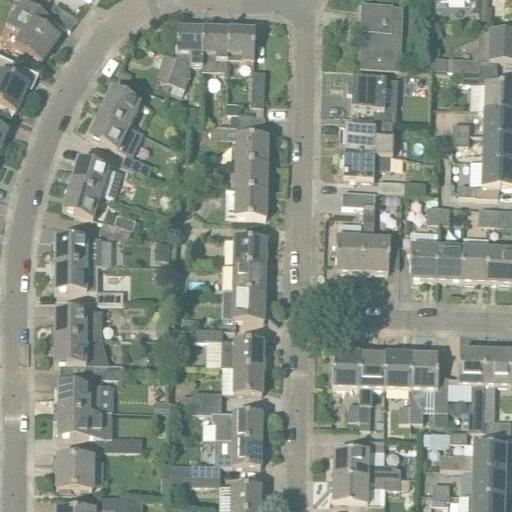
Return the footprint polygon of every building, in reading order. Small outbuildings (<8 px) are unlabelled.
[(42,67),(58,43),(43,33),(50,24),(51,23),(46,20),(23,4),(7,27),(22,38),(15,48),(42,67)] [(77,25),(60,14),(54,10),(46,20),(51,23),(50,24),(69,36),(77,25)] [(489,11),(480,10),(479,26),(489,26),(489,11)] [(359,74),(400,76),(402,13),(361,12),(360,37),(366,38),(366,52),(365,73),(359,73),(359,74)] [(191,72),(201,72),(201,65),(202,65),(203,35),(176,34),(176,64),(167,88),(185,94),(189,84),(190,84),(191,72)] [(201,65),(201,72),(202,72),(202,77),(216,78),(216,77),(228,78),(228,66),(227,66),(227,60),(228,36),(203,35),(202,65),(201,65)] [(227,66),(228,66),(253,66),(254,36),(228,36),(227,60),(227,66)] [(465,78),(465,79),(497,80),(498,67),(511,68),(511,39),(490,39),(483,38),(479,42),(479,52),(473,59),(473,66),(448,65),(448,78),(465,78)] [(0,118),(10,123),(11,123),(9,122),(12,115),(16,117),(29,89),(14,82),(20,71),(0,60),(0,118)] [(430,64),(430,76),(446,76),(446,64),(430,64)] [(263,113),(265,78),(252,77),(251,112),(263,113)] [(463,90),(484,91),(484,116),(511,116),(511,91),(503,92),(503,91),(497,91),(497,80),(465,79),(463,79),(463,90)] [(352,84),(350,116),(383,117),(385,86),(352,84)] [(111,95),(99,119),(128,133),(129,133),(140,109),(111,95)] [(511,116),(484,116),(483,141),(511,142),(511,116)] [(117,157),(118,156),(126,160),(121,171),(149,182),(154,173),(133,163),(144,140),(129,133),(128,133),(99,119),(88,143),(117,157)] [(264,122),(231,122),(231,133),(264,133),(264,122)] [(392,144),(392,128),(374,128),(374,132),(374,134),(344,133),(343,160),(381,161),(391,163),(391,162),(392,162),(393,144),(392,144)] [(452,141),(469,141),(469,130),(452,130),(452,141)] [(235,171),(266,172),(267,145),(264,145),(264,133),(231,133),(217,133),(217,146),(232,146),(233,145),(236,145),(235,171)] [(469,152),(469,141),(452,141),(452,151),(469,152)] [(511,142),(483,141),(482,167),(511,167),(511,142)] [(373,187),(373,176),(391,177),(391,163),(381,161),(343,160),(342,186),(373,187)] [(77,165),(77,167),(69,191),(100,200),(108,175),(77,165)] [(477,166),(456,166),(455,185),(477,186),(477,166)] [(476,191),(459,191),(459,202),(475,202),(475,203),(498,204),(498,194),(499,195),(499,193),(511,193),(511,176),(511,167),(482,167),(481,192),(476,192),(476,191)] [(235,197),(266,198),(266,172),(235,171),(235,197)] [(378,199),(425,201),(425,189),(378,187),(378,199)] [(100,200),(69,191),(62,216),(92,226),(100,200)] [(234,224),(265,225),(266,198),(235,197),(234,224)] [(361,212),(363,212),(375,213),(375,199),(362,198),(342,198),(341,212),(361,212)] [(361,278),(387,279),(388,263),(389,264),(389,244),(374,244),(375,213),(363,212),(363,228),(363,243),(362,243),(361,278)] [(438,230),(438,213),(427,213),(427,230),(438,230)] [(438,213),(438,230),(448,231),(449,214),(438,213)] [(489,232),(489,215),(478,215),(478,231),(489,232)] [(511,216),(489,215),(489,232),(511,232),(511,216)] [(129,244),(130,236),(103,227),(99,239),(129,244)] [(335,277),(361,278),(362,243),(335,242),(335,262),(336,262),(335,277)] [(98,272),(101,272),(101,245),(54,244),(54,271),(50,271),(98,272)] [(233,273),(264,274),(264,247),(234,246),(233,273)] [(409,286),(435,287),(436,252),(409,251),(409,270),(410,270),(409,286)] [(436,252),(435,287),(461,288),(462,253),(436,252)] [(462,253),(461,288),(486,289),(487,254),(462,253)] [(511,255),(487,254),(486,289),(511,289),(511,255)] [(123,297),(97,297),(98,272),(50,271),(50,272),(54,272),(54,298),(97,298),(97,310),(123,310),(123,297)] [(233,273),(233,300),(263,301),(264,274),(233,273)] [(263,301),(233,300),(232,327),(263,328),(263,301)] [(102,318),(54,318),(53,344),(49,344),(101,345),(102,318)] [(222,337),(194,337),(194,347),(221,347),(221,374),(233,374),(233,373),(262,374),(262,348),(222,347),(222,337)] [(108,370),(101,345),(49,344),(49,345),(53,345),(53,371),(89,371),(89,383),(102,383),(102,384),(122,384),(122,371),(108,370)] [(484,391),(485,356),(458,356),(458,371),(457,371),(456,390),(484,391)] [(510,427),(494,427),(495,391),(511,391),(511,372),(510,372),(510,357),(485,356),(484,391),(484,413),(483,430),(483,438),(510,439),(510,427)] [(358,394),(359,360),(333,359),(333,374),(332,374),(331,393),(358,394)] [(384,395),(385,360),(359,360),(358,394),(360,394),(359,410),(359,427),(369,427),(370,411),(372,411),(372,394),(384,395)] [(410,361),(385,360),(384,395),(409,395),(410,361)] [(410,361),(409,395),(409,411),(409,428),(420,428),(420,413),(423,413),(423,395),(433,396),(432,418),(446,418),(447,383),(437,383),(437,377),(436,377),(436,361),(410,361)] [(261,400),(262,374),(233,373),(233,374),(233,400),(261,400)] [(89,391),(57,391),(57,417),(53,417),(53,418),(106,418),(113,418),(113,392),(103,391),(102,384),(102,383),(89,383),(89,391)] [(222,399),(192,398),(192,409),(221,409),(222,399)] [(223,446),(260,447),(261,420),(221,419),(221,409),(192,409),(192,420),(212,420),(212,426),(215,431),(215,446),(223,446)] [(348,410),(348,427),(359,427),(359,410),(348,410)] [(398,428),(409,428),(409,411),(398,411),(398,428)] [(473,430),(483,430),(484,413),(473,413),(473,430)] [(106,418),(53,418),(57,418),(57,444),(99,445),(99,457),(142,457),(142,444),(106,444),(106,418)] [(450,449),(467,449),(467,439),(450,438),(450,449)] [(221,472),(260,473),(260,447),(223,446),(221,472)] [(392,471),(367,470),(368,458),(384,458),(384,447),(352,446),(352,456),(348,456),(348,457),(333,457),(332,483),(367,484),(401,484),(401,475),(392,471)] [(440,475),(472,476),(503,477),(503,468),(504,468),(504,451),(491,451),(491,449),(473,449),(473,462),(441,461),(440,475)] [(57,464),(56,494),(91,495),(92,465),(57,464)] [(191,482),(220,482),(220,472),(192,471),(191,482)] [(502,484),(503,477),(472,476),(472,501),(503,502),(504,484),(502,484)] [(220,482),(191,482),(172,482),(172,493),(192,494),(192,493),(220,493),(220,482)] [(332,483),(332,509),(347,509),(347,510),(356,511),(355,511),(384,511),(384,510),(366,510),(367,494),(384,494),(384,495),(400,495),(401,484),(367,484),(332,483)] [(432,501),(449,501),(449,490),(432,490),(432,501)] [(259,511),(259,493),(231,492),(230,511),(259,511)] [(449,511),(449,501),(432,501),(432,511),(449,511)] [(502,511),(503,502),(472,501),(471,511),(502,511)]
